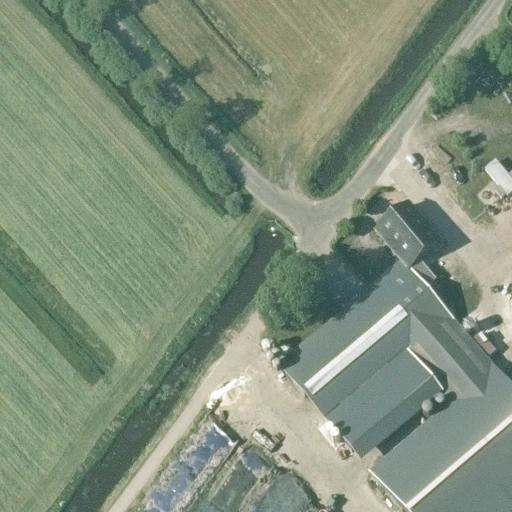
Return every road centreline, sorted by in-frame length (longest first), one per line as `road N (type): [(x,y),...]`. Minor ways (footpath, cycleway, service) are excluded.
road 1 (unclassified): [(121,511),(320,235)]
road 2 (unclassified): [(320,235),(274,206),(82,0)]
road 3 (unclassified): [(501,0),(320,235)]
